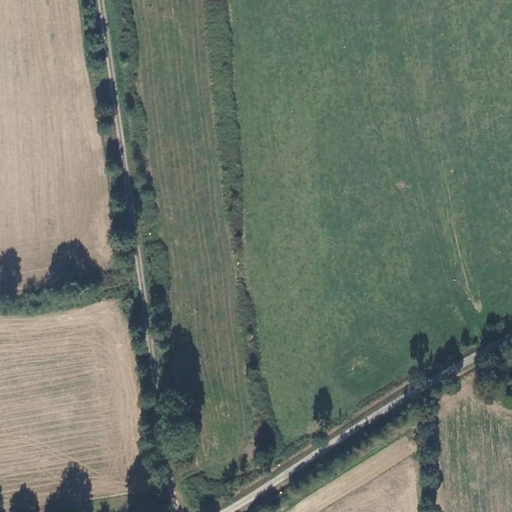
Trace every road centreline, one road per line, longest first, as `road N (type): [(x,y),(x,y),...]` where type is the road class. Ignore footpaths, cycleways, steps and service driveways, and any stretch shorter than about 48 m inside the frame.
road 1 (track): [(172,511),(96,0)]
road 2 (unclassified): [(511,335),(226,511)]
